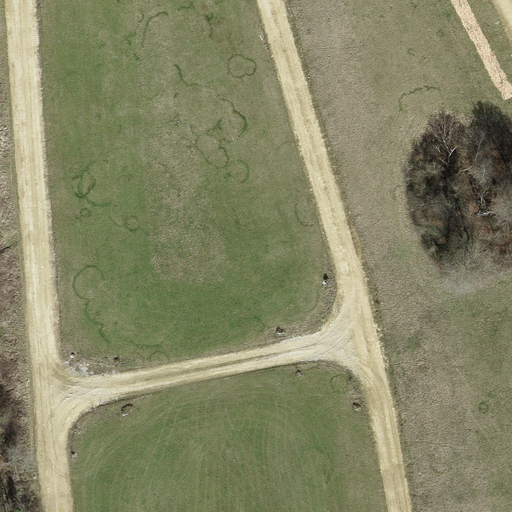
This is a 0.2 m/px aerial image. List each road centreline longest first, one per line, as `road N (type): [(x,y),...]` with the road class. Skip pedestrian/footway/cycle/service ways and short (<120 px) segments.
road 1 (track): [(396,511),(369,330),(271,0)]
road 2 (track): [(29,163),(56,511)]
road 3 (track): [(49,403),(369,330)]
road 4 (track): [(29,163),(19,0)]
